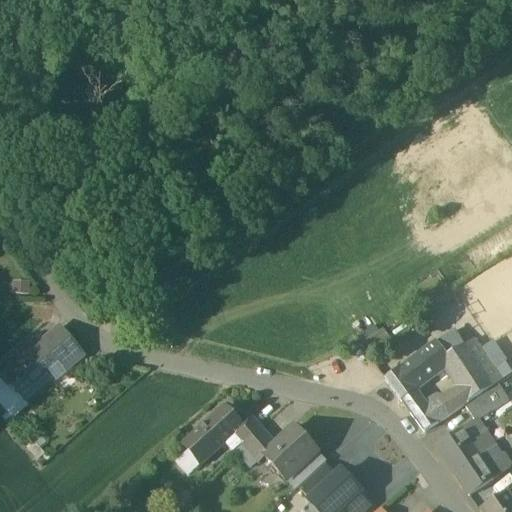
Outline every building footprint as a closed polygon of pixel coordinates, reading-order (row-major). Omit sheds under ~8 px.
[(12,284),(12,297),(29,297),(29,284),(12,284)] [(60,329),(19,363),(26,371),(38,362),(48,374),(49,373),(58,365),(64,373),(83,357),(60,329)] [(382,331),(360,347),(369,359),(391,343),(382,331)] [(478,348),(463,347),(433,347),(430,349),(444,368),(445,369),(458,389),(468,404),(501,382),(478,348)] [(444,368),(430,349),(420,356),(434,376),(444,368)] [(411,363),(385,382),(400,402),(412,393),(434,376),(420,356),(411,363)] [(38,362),(26,371),(36,384),(48,374),(38,362)] [(19,363),(0,379),(0,380),(8,389),(11,387),(23,402),(52,377),(49,373),(48,374),(36,384),(26,371),(19,363)] [(8,389),(0,380),(0,405),(8,415),(23,402),(11,387),(8,389)] [(499,386),(466,409),(474,422),(477,420),(478,422),(509,402),(499,386)] [(435,399),(424,408),(422,406),(411,416),(424,434),(450,417),(468,404),(458,389),(442,400),(435,399)] [(412,393),(400,402),(411,416),(422,406),(412,393)] [(224,409),(182,446),(200,467),(225,445),(222,442),(240,427),(224,409)] [(240,427),(222,442),(225,445),(233,454),(259,430),(250,419),(240,427)] [(318,453),(294,428),(275,447),(263,458),(264,459),(286,483),(318,453)] [(260,430),(243,446),(259,464),(264,459),(263,458),(275,447),(260,430)] [(462,431),(436,449),(462,486),(486,470),(478,460),(480,458),(462,431)] [(326,466),(299,490),(310,504),(337,480),(326,466)] [(486,470),(462,486),(469,497),(493,481),(486,470)] [(310,504),(306,508),(310,511),(343,511),(364,494),(345,473),(337,480),(310,504)] [(511,511),(511,501),(507,494),(481,511),(511,511)]
